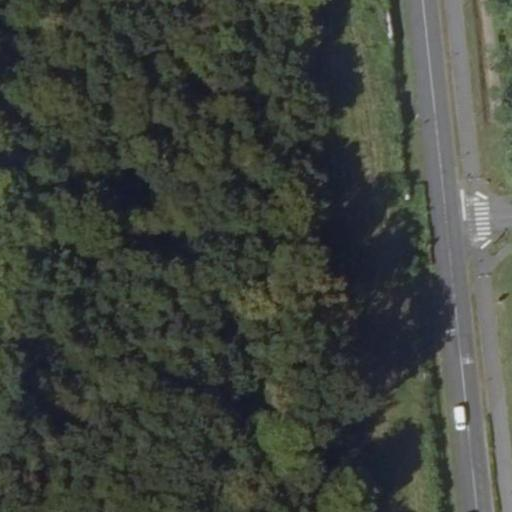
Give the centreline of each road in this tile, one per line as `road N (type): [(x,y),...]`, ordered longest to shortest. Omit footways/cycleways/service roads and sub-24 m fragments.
road 1 (secondary): [(447,222),(477,511)]
road 2 (secondary): [(447,222),(423,0)]
